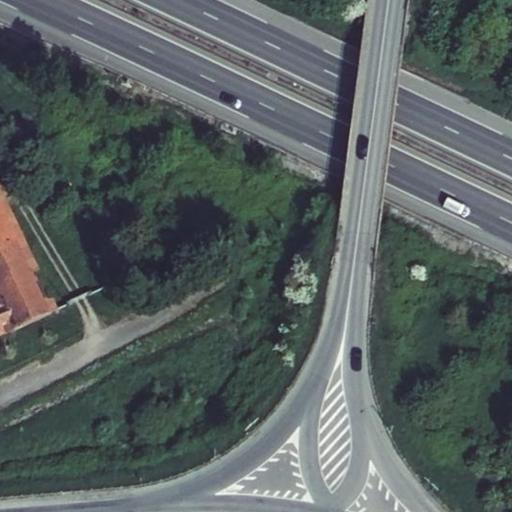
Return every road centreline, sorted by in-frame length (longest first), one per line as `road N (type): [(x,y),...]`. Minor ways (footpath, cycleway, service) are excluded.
road 1 (motorway): [(40,0),(511,222)]
road 2 (motorway): [(511,158),(178,0)]
road 3 (tertiary): [(348,308),(389,0)]
road 4 (tertiary): [(310,393),(278,435),(238,467),(152,511)]
road 5 (tertiary): [(310,393),(305,466),(319,511)]
